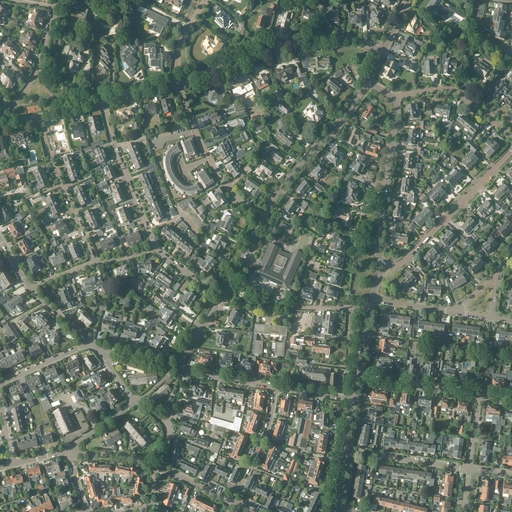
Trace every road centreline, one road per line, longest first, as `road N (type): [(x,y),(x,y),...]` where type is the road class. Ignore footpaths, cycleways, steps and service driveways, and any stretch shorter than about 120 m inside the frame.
road 1 (residential): [(178,82),(305,42),(345,39),(382,53)]
road 2 (residential): [(385,263),(399,264),(511,149)]
road 3 (residential): [(264,217),(367,81)]
road 4 (residential): [(385,263),(376,251),(395,97)]
road 5 (residential): [(264,217),(242,205),(208,158),(178,82)]
road 6 (residential): [(94,264),(56,177),(41,115)]
road 7 (residential): [(155,249),(102,102)]
road 8 (residential): [(369,309),(221,299)]
road 9 (residential): [(26,86),(54,8),(4,0)]
road 10 (residential): [(511,139),(449,90),(395,97)]
road 11 (residential): [(468,469),(345,451)]
road 12 (residential): [(231,502),(264,433),(274,387)]
road 13 (residential): [(358,378),(480,395)]
